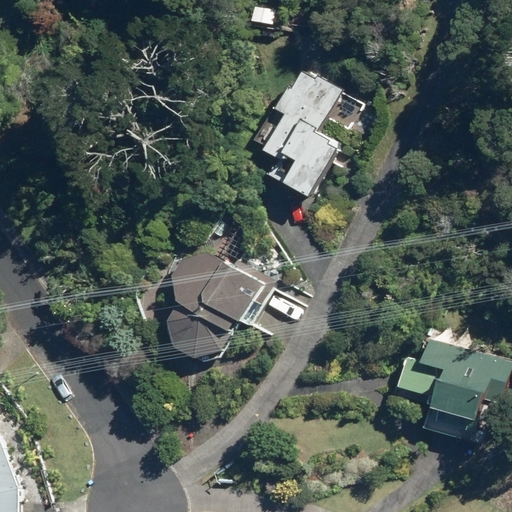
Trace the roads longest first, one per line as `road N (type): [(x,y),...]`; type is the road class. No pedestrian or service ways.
road 1 (residential): [(463,0),(432,104),(263,420),(137,503)]
road 2 (residential): [(137,503),(117,430),(0,262)]
road 3 (residential): [(283,511),(211,501),(137,503)]
